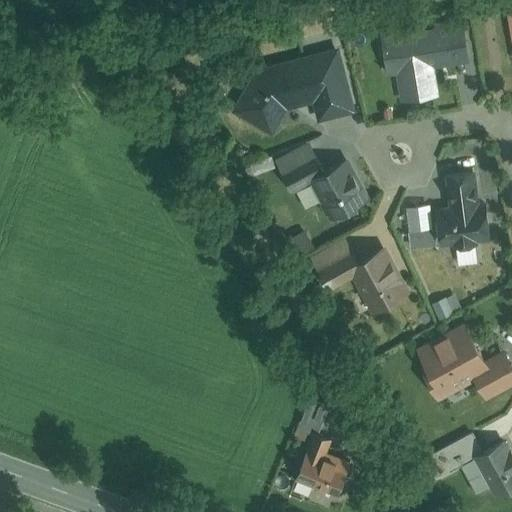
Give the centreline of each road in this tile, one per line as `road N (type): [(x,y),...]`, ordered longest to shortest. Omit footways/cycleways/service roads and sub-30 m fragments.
road 1 (track): [(145,54),(414,511)]
road 2 (residential): [(511,149),(504,115),(439,121),(401,150)]
road 3 (track): [(0,54),(145,54)]
